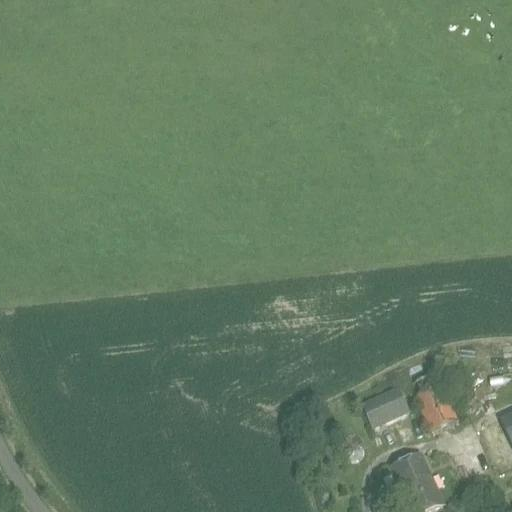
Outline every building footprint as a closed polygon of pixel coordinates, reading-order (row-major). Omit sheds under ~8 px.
[(439,381),(410,391),(431,439),(459,427),(439,381)] [(373,435),(396,424),(411,418),(399,392),(361,409),(373,435)] [(495,469),(511,461),(511,417),(479,432),(495,469)] [(334,449),(320,453),(325,467),(338,464),(334,449)] [(437,511),(442,510),(422,459),(391,471),(407,511),(437,511)]
